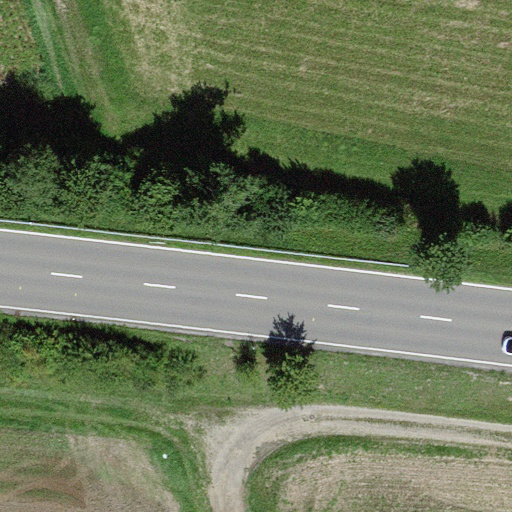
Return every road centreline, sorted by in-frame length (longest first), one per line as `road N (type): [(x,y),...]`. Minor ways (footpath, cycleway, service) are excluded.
road 1 (track): [(0,121),(103,129),(511,209)]
road 2 (primary): [(511,331),(0,269)]
road 3 (track): [(253,511),(244,462),(273,433),(326,425),(511,441)]
road 4 (track): [(60,0),(103,129)]
